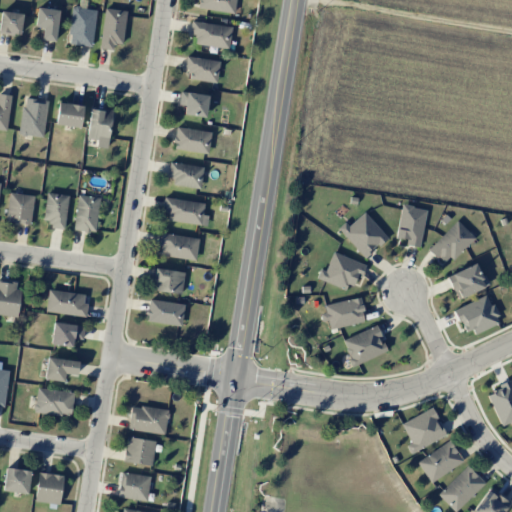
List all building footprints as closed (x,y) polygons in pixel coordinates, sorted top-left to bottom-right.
[(234,12),(234,0),(198,0),(197,8),(234,12)] [(41,39),(54,42),(60,11),(37,6),(34,26),(43,28),(41,39)] [(92,46),(95,9),(71,7),(68,44),(92,46)] [(98,48),(112,50),(113,43),(121,44),(126,11),(104,8),(98,48)] [(0,14),(0,32),(19,36),(23,14),(1,11),(0,14)] [(228,49),(231,27),(191,21),(189,34),(195,35),(194,44),(228,49)] [(189,80),(216,82),(218,60),(185,57),(183,71),(190,71),(189,80)] [(184,105),(183,115),(205,117),(207,94),(179,92),(178,105),(184,105)] [(0,129),(6,130),(9,95),(0,94),(0,129)] [(41,138),(47,101),(23,97),(17,134),(41,138)] [(82,105),(57,103),(55,125),(80,127),(82,105)] [(86,139),(96,140),(96,147),(107,148),(111,109),(89,107),(86,139)] [(207,154),(210,132),(176,126),(172,148),(207,154)] [(202,166),(168,163),(167,176),(173,177),(172,185),(200,188),(202,166)] [(30,224),(33,195),(8,192),(5,222),(30,224)] [(43,220),(49,221),(49,228),(64,229),(67,195),(45,193),(43,220)] [(74,230),(96,232),(98,197),(76,195),(74,230)] [(203,203),(163,197),(161,211),(168,212),(167,220),(206,226),(207,216),(201,215),(203,203)] [(395,237),(406,240),(405,245),(419,247),(426,209),(401,204),(395,237)] [(348,226),(344,222),(336,229),(364,258),(387,237),(363,212),(348,226)] [(473,237),(456,220),(428,249),(445,266),(473,237)] [(159,256),(195,260),(198,237),(157,233),(156,246),(160,247),(159,256)] [(315,279),(344,289),(347,283),(355,287),(363,263),(332,252),(325,271),(319,269),(315,279)] [(486,285),(476,262),(447,276),(458,299),(486,285)] [(180,295),(184,273),(154,268),(151,290),(180,295)] [(0,315),(17,316),(19,289),(15,289),(15,281),(0,280),(0,315)] [(45,312),(85,316),(86,303),(83,302),(83,294),(47,290),(45,312)] [(499,323),(487,295),(453,309),(463,332),(471,329),(473,334),(499,323)] [(321,322),(327,320),(329,329),(364,322),(359,297),(323,304),(325,312),(319,313),(321,322)] [(146,322),(181,325),(183,304),(148,300),(146,322)] [(71,347),(72,338),(81,339),(83,326),(53,322),(49,344),(71,347)] [(385,353),(376,326),(341,339),(351,365),(385,353)] [(64,374),(77,374),(78,360),(46,358),(45,380),(64,381),(64,374)] [(9,370),(0,369),(0,406),(3,407),(9,370)] [(500,426),(509,422),(510,424),(511,423),(511,383),(511,381),(486,392),(500,426)] [(73,393),(37,387),(33,411),(69,417),(73,393)] [(131,405),(127,428),(163,434),(167,410),(131,405)] [(445,436),(432,408),(400,423),(410,444),(406,446),(409,453),(445,436)] [(152,464),(154,440),(125,438),(123,462),(152,464)] [(416,462),(430,483),(462,461),(448,440),(416,462)] [(436,494),(453,511),(484,484),(467,465),(436,494)] [(29,470),(4,468),(3,491),(28,493),(29,470)] [(34,502),(59,504),(62,475),(37,472),(34,502)] [(146,501),(149,476),(120,472),(117,496),(146,501)] [(502,511),(509,501),(488,487),(471,511),(502,511)]
